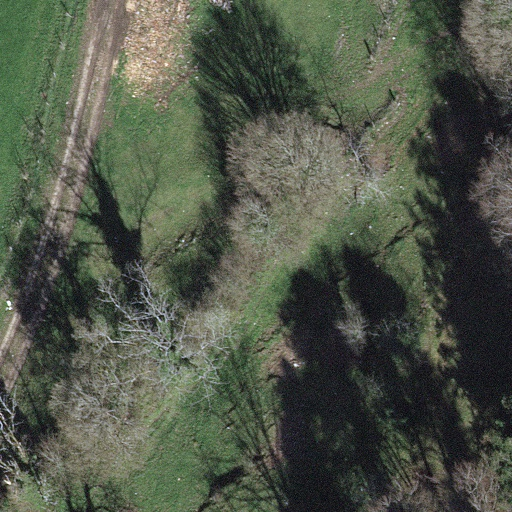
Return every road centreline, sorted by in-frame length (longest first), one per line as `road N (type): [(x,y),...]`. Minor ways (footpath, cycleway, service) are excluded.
road 1 (track): [(511,12),(27,301)]
road 2 (track): [(100,0),(27,301),(0,368)]
